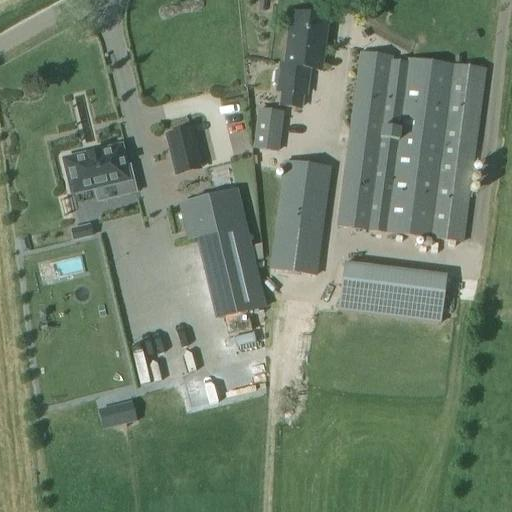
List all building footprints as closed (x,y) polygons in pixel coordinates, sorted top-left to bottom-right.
[(307,100),(311,70),(322,71),(329,21),(290,15),(283,66),(277,68),(274,96),(278,96),(277,110),(299,112),(301,99),(307,100)] [(360,54),(336,230),(370,235),(384,236),(453,245),(464,162),(470,162),(481,72),(456,68),(407,61),(406,65),(394,63),(394,59),(360,54)] [(279,115),(259,112),(254,149),(274,152),(279,115)] [(222,135),(237,134),(236,115),(221,116),(222,135)] [(199,171),(189,132),(165,138),(175,176),(199,171)] [(97,153),(85,156),(85,157),(63,162),(71,195),(119,183),(123,197),(134,194),(128,168),(124,169),(119,149),(97,154),(97,153)] [(284,163),(269,273),(317,279),(332,169),(284,163)] [(264,310),(236,192),(178,206),(186,242),(197,240),(216,321),(264,310)] [(344,267),(338,315),(358,317),(364,269),(344,267)]
